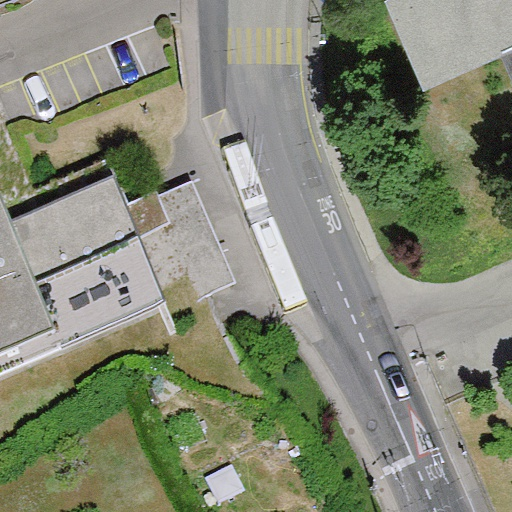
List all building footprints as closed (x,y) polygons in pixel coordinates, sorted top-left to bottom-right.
[(511,0),(378,0),(376,1),(413,88),(496,52),(511,87),(511,0)] [(46,211),(125,175),(116,156),(37,192),(46,211)] [(8,228),(53,334),(60,353),(169,307),(163,290),(142,240),(117,182),(8,228)] [(168,229),(142,240),(163,290),(185,280),(196,305),(236,289),(192,187),(157,202),(168,229)] [(0,209),(0,356),(53,334),(8,228),(0,209)]
